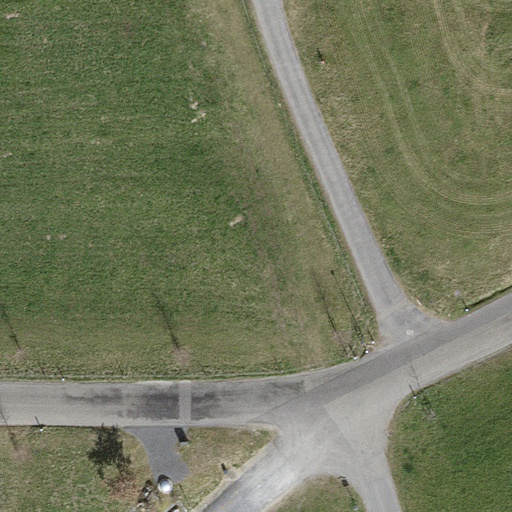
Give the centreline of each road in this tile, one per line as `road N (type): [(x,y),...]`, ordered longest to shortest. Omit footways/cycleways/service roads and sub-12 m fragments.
road 1 (track): [(265,0),(417,361)]
road 2 (residential): [(348,386),(237,399),(0,401)]
road 3 (residential): [(511,320),(348,386)]
road 4 (track): [(348,386),(225,511)]
road 5 (residential): [(348,386),(384,511)]
